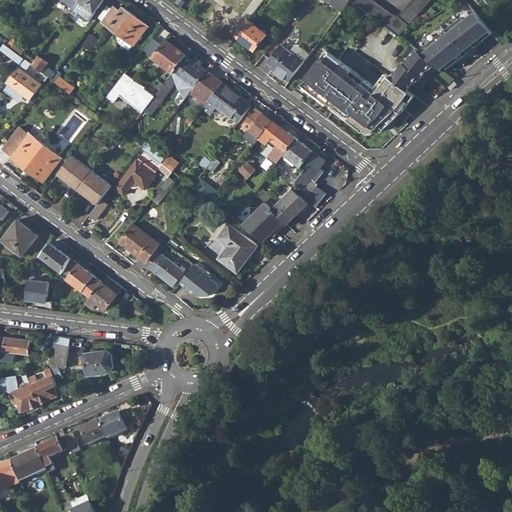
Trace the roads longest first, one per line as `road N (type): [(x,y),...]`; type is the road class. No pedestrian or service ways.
road 1 (residential): [(146,0),(382,177)]
road 2 (residential): [(195,329),(0,176)]
road 3 (tertiary): [(382,177),(213,340)]
road 4 (residential): [(167,365),(0,444)]
road 5 (tertiary): [(511,64),(382,177)]
road 6 (residential): [(0,315),(146,334),(168,344)]
road 7 (tertiary): [(183,380),(129,511)]
